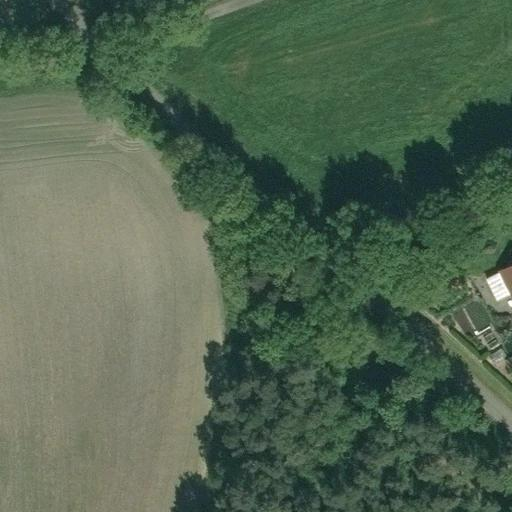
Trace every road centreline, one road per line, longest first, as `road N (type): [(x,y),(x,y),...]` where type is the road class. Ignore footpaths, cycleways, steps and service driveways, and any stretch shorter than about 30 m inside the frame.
road 1 (unclassified): [(511,423),(68,0)]
road 2 (track): [(267,0),(121,55),(0,70)]
